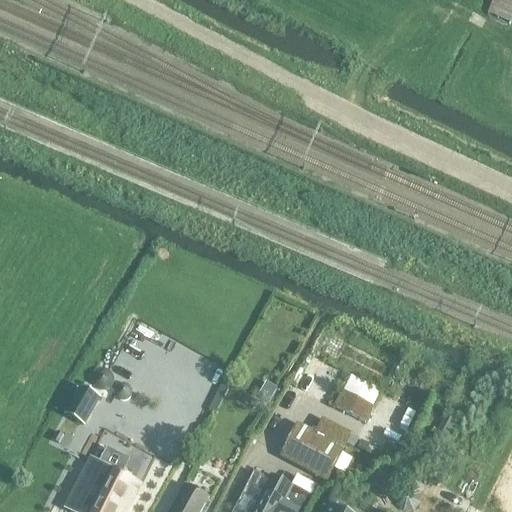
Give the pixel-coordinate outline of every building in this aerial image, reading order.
[(80,390),(60,426),(72,432),(76,425),(82,429),(98,400),(80,390)] [(372,410),(342,395),(334,409),(364,425),(372,410)] [(316,441),(296,431),(282,457),(326,480),(348,439),(323,426),(316,441)] [(124,511),(138,485),(91,460),(65,510),(68,511),(124,511)] [(299,511),(307,498),(271,478),(252,511),(299,511)] [(184,488),(170,511),(199,511),(206,500),(184,488)] [(397,494),(395,501),(397,507),(402,511),(403,511),(412,511),(414,511),(419,507),(420,501),(419,494),(414,490),(408,488),(402,490),(397,494)]
